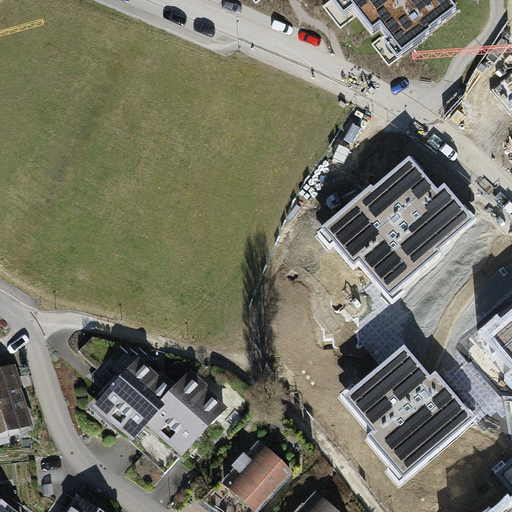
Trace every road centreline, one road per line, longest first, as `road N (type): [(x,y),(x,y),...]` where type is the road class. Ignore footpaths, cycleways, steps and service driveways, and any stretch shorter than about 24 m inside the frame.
road 1 (track): [(24,324),(93,323),(260,376),(329,445),(379,511)]
road 2 (residential): [(165,0),(332,70),(444,136),(511,199)]
road 3 (residential): [(0,303),(24,324),(77,455),(150,511)]
